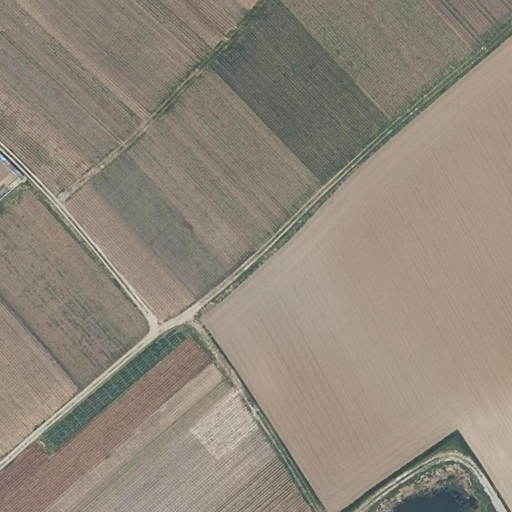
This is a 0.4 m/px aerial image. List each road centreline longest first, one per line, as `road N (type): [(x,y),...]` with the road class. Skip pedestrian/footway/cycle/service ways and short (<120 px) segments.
road 1 (track): [(0,467),(162,326),(193,312),(511,28)]
road 2 (track): [(59,201),(164,109),(267,0)]
road 3 (track): [(162,326),(59,201),(0,144)]
road 4 (track): [(193,312),(325,511)]
road 5 (track): [(363,511),(437,453),(461,452),(505,511)]
